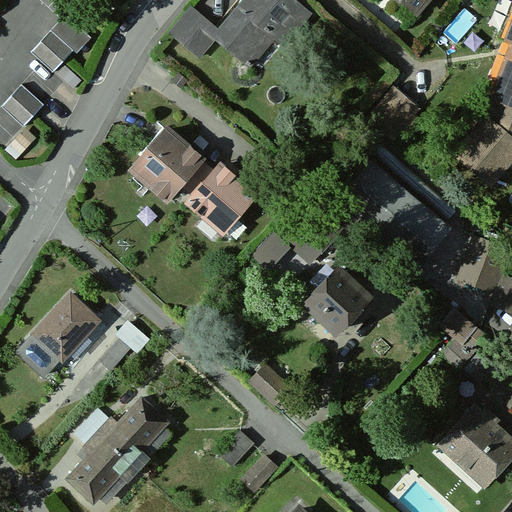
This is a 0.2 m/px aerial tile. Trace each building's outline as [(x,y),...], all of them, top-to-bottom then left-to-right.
[(191,7),(169,34),(200,60),(215,42),(249,71),(274,42),(283,50),(312,15),(294,0),(243,0),(219,30),(191,7)] [(432,0),(396,0),(418,18),(432,0)] [(497,122),(485,112),(451,151),(490,185),(511,159),(511,0),(499,35),(508,39),(487,95),(505,102),(497,122)] [(92,39),(67,15),(33,52),(55,72),(74,51),(78,54),(92,39)] [(44,105),(22,85),(3,106),(25,126),(44,105)] [(422,108),(395,86),(368,119),(395,141),(403,132),(409,137),(423,119),(417,114),(422,108)] [(185,188),(193,196),(216,170),(207,163),(210,159),(171,125),(130,171),(170,205),(185,188)] [(223,162),(216,170),(193,196),(186,204),(224,237),(261,195),(223,162)] [(457,229),(375,162),(342,201),(424,269),(457,229)] [(312,265),(350,225),(319,196),(282,237),(312,265)] [(509,247),(472,233),(455,277),(492,291),(509,247)] [(377,299),(343,268),(306,308),(341,339),(377,299)] [(511,276),(502,273),(490,303),(511,311),(511,276)] [(99,315),(67,286),(27,330),(59,359),(99,315)] [(474,325),(452,306),(437,323),(453,338),(440,352),(457,367),(476,347),(464,338),(474,325)] [(118,336),(98,359),(109,369),(129,346),(135,351),(148,337),(126,317),(114,332),(118,336)] [(494,364),(477,350),(463,367),(479,381),(494,364)] [(293,388),(266,364),(249,383),(276,407),(293,388)] [(139,391),(100,434),(129,459),(167,417),(139,391)] [(481,406),(474,399),(435,441),(483,485),(511,453),(511,433),(496,419),(499,416),(485,402),(481,406)] [(253,440),(239,428),(217,452),(231,465),(253,440)] [(91,500),(129,459),(100,434),(63,474),(91,500)] [(277,465),(264,452),(240,477),(254,490),(277,465)] [(309,511),(296,499),(284,511),(309,511)]
